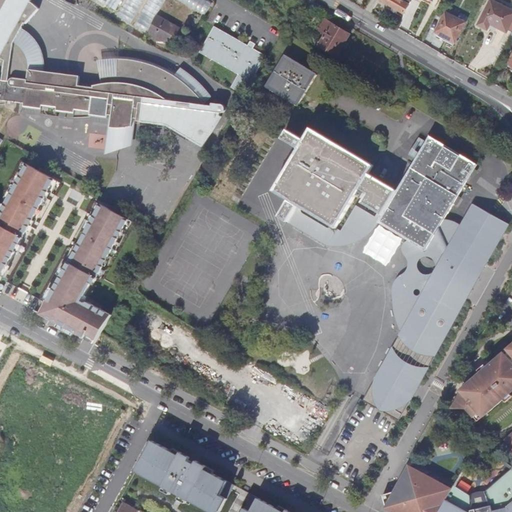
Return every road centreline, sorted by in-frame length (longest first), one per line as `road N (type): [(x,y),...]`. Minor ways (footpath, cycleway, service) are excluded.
road 1 (unclassified): [(0,312),(362,511)]
road 2 (unclassified): [(322,0),(511,110)]
